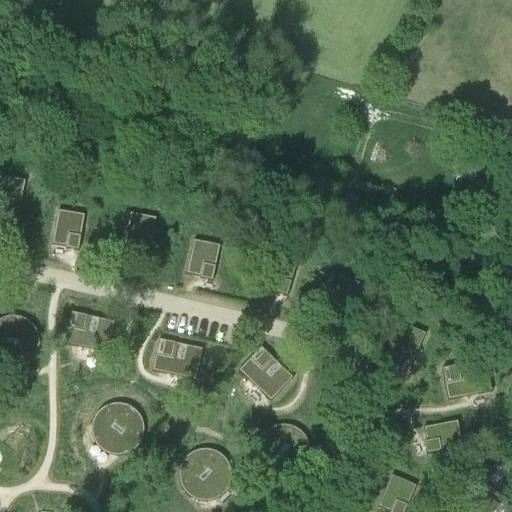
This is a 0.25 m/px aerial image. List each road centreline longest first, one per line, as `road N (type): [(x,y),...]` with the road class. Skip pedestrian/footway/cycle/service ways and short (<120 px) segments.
road 1 (unclassified): [(0,107),(250,174),(511,282)]
road 2 (track): [(341,207),(365,132),(357,92)]
